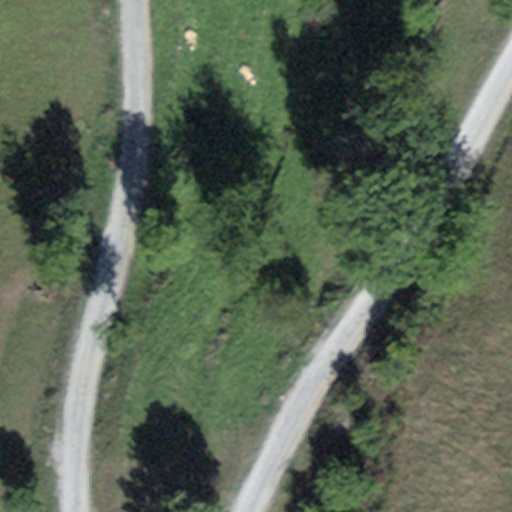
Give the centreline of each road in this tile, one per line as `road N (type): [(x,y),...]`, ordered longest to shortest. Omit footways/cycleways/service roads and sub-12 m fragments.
road 1 (track): [(246,511),(511,45)]
road 2 (track): [(130,0),(127,180),(73,410),(69,511)]
